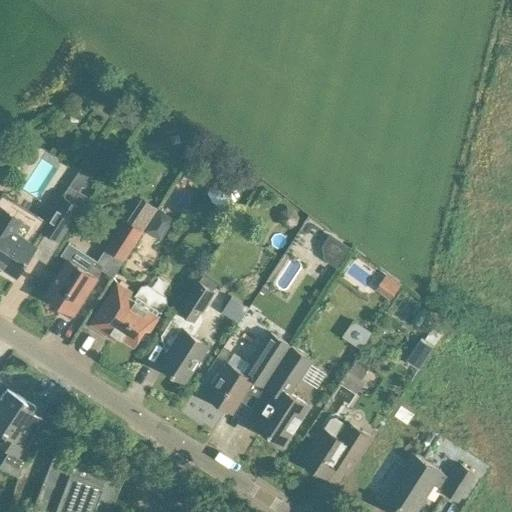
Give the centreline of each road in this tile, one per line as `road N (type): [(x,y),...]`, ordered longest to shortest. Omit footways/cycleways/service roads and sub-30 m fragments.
road 1 (unclassified): [(179,444),(0,332)]
road 2 (unclassified): [(283,511),(179,444)]
